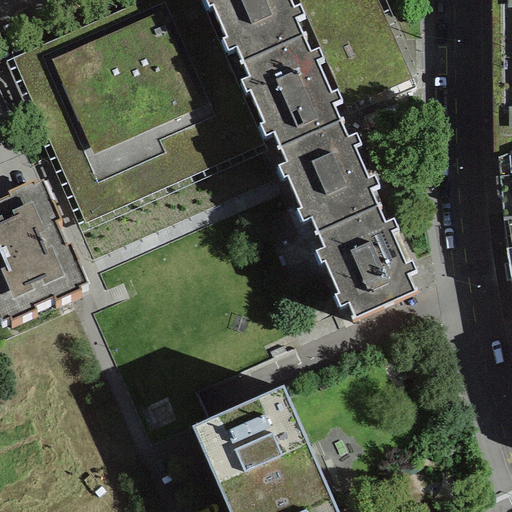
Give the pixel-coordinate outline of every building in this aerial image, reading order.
[(205,0),(158,0),(16,61),(89,231),(271,153),(233,66),(205,0)] [(205,0),(233,66),(309,34),(294,0),(205,0)] [(294,0),(309,34),(346,121),(420,90),(380,0),(294,0)] [(511,0),(496,0),(498,160),(511,154),(511,0)] [(233,66),(271,153),(346,121),(309,34),(233,66)] [(283,180),(308,239),(383,207),(346,121),(271,153),(283,180)] [(511,154),(498,160),(499,161),(500,178),(496,178),(498,197),(502,196),(504,220),(511,219),(511,154)] [(44,189),(0,208),(0,312),(10,336),(93,299),(44,189)] [(308,239),(343,320),(352,316),(418,288),(383,207),(308,239)] [(339,511),(283,388),(193,429),(230,511),(339,511)]
